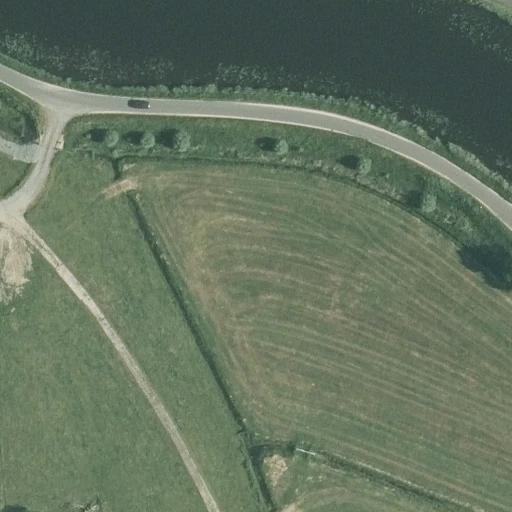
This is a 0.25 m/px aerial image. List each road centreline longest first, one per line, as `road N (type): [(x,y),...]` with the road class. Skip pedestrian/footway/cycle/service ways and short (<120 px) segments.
road 1 (unclassified): [(511,212),(420,148),(333,117),(74,103),(0,73)]
road 2 (track): [(215,511),(143,375),(8,221),(74,103)]
